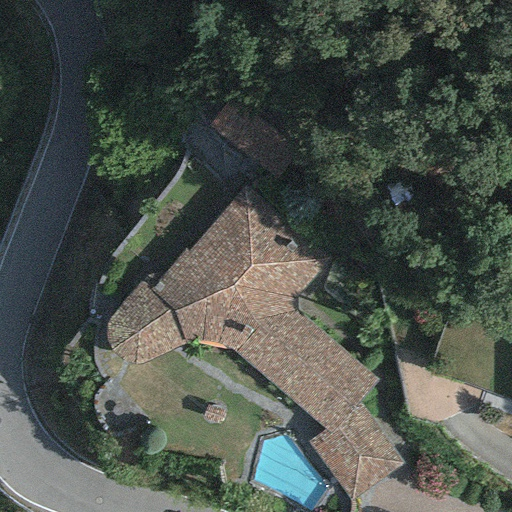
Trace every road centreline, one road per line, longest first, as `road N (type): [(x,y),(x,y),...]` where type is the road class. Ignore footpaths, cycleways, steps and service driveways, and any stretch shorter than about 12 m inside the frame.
road 1 (tertiary): [(62,0),(83,62),(82,92),(0,331)]
road 2 (tertiary): [(0,413),(25,454),(59,480),(138,511)]
